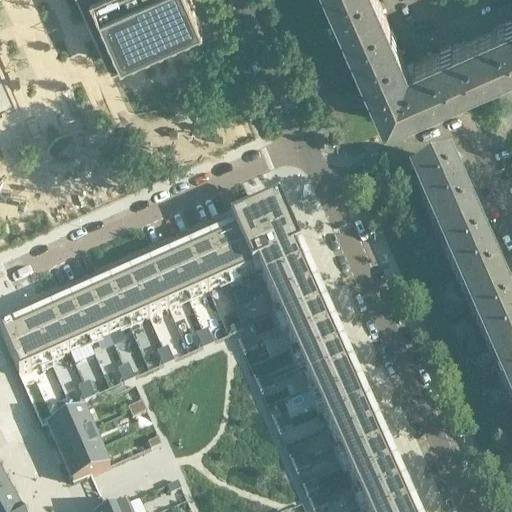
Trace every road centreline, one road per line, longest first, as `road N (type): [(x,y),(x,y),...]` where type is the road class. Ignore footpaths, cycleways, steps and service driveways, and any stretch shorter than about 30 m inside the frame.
road 1 (unclassified): [(464,511),(322,188)]
road 2 (residential): [(8,279),(305,148)]
road 3 (residential): [(511,190),(481,121),(322,188)]
road 4 (unclassified): [(305,148),(243,0)]
